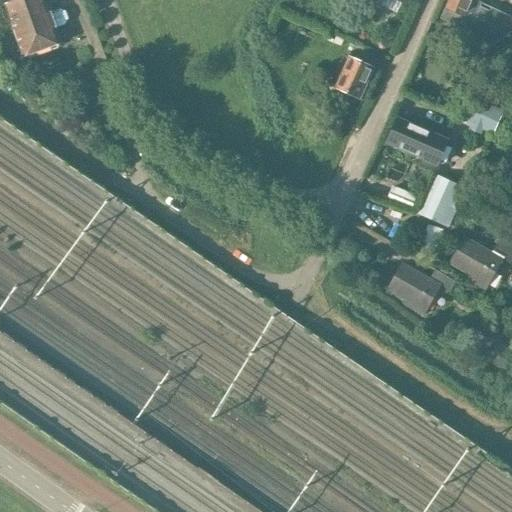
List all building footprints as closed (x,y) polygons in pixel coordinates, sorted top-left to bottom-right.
[(0,0),(0,6),(4,5),(22,56),(26,55),(29,58),(35,56),(35,52),(48,47),(51,50),(57,48),(57,44),(61,42),(55,28),(65,25),(68,18),(65,12),(59,9),(49,12),(45,0),(19,0),(10,3),(8,0),(0,0)] [(379,0),(378,4),(396,13),(401,2),(403,3),(404,0),(379,0)] [(444,9),(441,18),(467,30),(458,49),(475,57),(511,30),(511,18),(490,8),(489,11),(480,7),(481,4),(482,2),(477,0),(447,0),(444,9)] [(335,88),(359,99),(373,68),(349,57),(335,88)] [(461,120),(492,133),(501,113),(470,100),(461,120)] [(425,129),(413,155),(414,156),(415,154),(435,163),(440,152),(444,153),(453,133),(415,116),(412,123),(425,129)] [(425,129),(412,123),(397,117),(385,143),(413,155),(425,129)] [(417,212),(446,225),(462,189),(433,176),(417,212)] [(409,209),(414,196),(391,187),(386,199),(409,209)] [(493,252),(465,236),(449,264),(468,275),(466,280),(486,291),(504,260),(511,264),(511,250),(498,243),(493,252)] [(430,278),(401,263),(386,291),(406,302),(404,306),(424,317),(441,285),(451,291),(456,282),(435,270),(430,278)] [(496,369),(499,369),(501,368),(502,366),(503,365),(503,363),(502,361),(501,359),(499,358),(496,358),(494,359),(493,361),(492,362),(493,366),(495,368),(496,369)]
